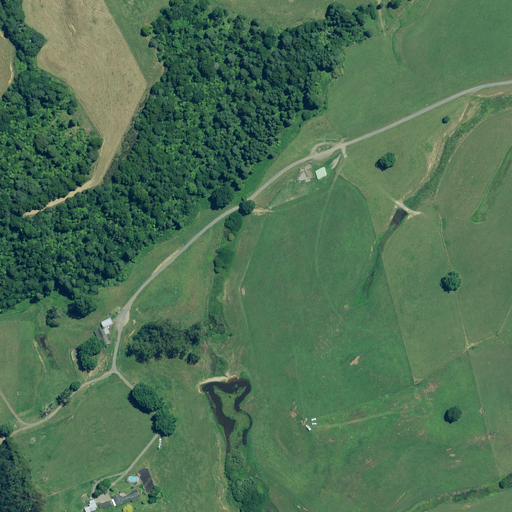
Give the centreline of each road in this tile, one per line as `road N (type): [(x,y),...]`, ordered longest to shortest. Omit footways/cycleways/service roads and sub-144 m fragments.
road 1 (track): [(304,158),(152,285),(128,338),(124,373),(128,394),(161,422),(125,468)]
road 2 (unclassified): [(304,158),(511,87)]
road 3 (track): [(0,389),(16,415),(33,424),(125,366)]
